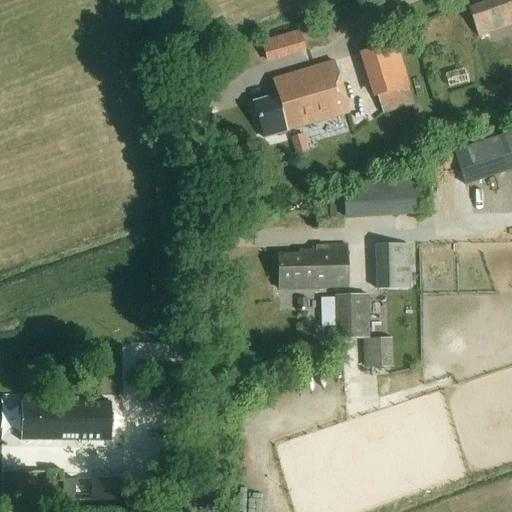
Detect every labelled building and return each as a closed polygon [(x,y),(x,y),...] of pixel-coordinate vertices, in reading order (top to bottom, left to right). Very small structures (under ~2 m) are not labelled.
[(511,0),(490,0),(467,8),(477,37),(511,24),(511,0)] [(359,54),(372,99),(377,98),(382,114),(414,104),(396,43),(359,54)] [(264,137),(300,127),(348,113),(333,62),(271,80),(276,96),(253,103),(264,137)] [(511,131),(499,136),(465,147),(453,151),(465,186),(511,170),(511,131)] [(304,134),(290,138),(295,155),(309,152),(304,134)] [(343,187),(345,219),(415,215),(413,183),(343,187)] [(407,245),(374,246),(376,290),(409,289),(407,245)] [(346,287),(345,246),(309,247),(309,255),(277,256),(278,289),(346,287)] [(334,295),(334,338),(334,339),(368,340),(368,368),(382,368),(382,340),(368,340),(368,295),(334,295)] [(307,299),(297,300),(298,312),(307,311),(307,299)] [(21,402),(21,441),(110,442),(111,403),(21,402)] [(46,474),(45,491),(56,491),(57,475),(46,474)] [(75,480),(62,480),(62,500),(75,500),(75,480)] [(129,480),(92,480),(92,500),(129,500),(129,480)]
